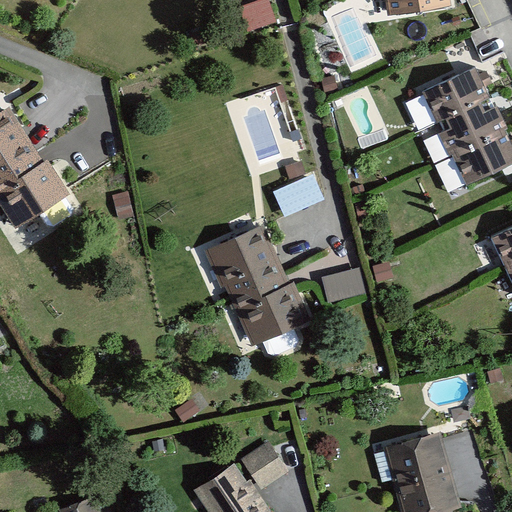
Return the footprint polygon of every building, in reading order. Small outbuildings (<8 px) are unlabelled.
[(447,5),(445,0),(376,0),(385,25),(447,5)] [(511,165),(511,144),(473,69),(420,96),(468,188),(511,165)] [(13,109),(0,116),(0,212),(13,233),(69,197),(13,109)] [(308,320),(265,226),(208,251),(252,345),(308,320)] [(511,234),(494,243),(511,281),(511,234)] [(449,511),(458,509),(437,435),(380,451),(397,511),(449,511)] [(272,445),(191,493),(202,511),(265,511),(254,493),(288,473),(272,445)] [(103,511),(97,493),(43,511),(103,511)]
